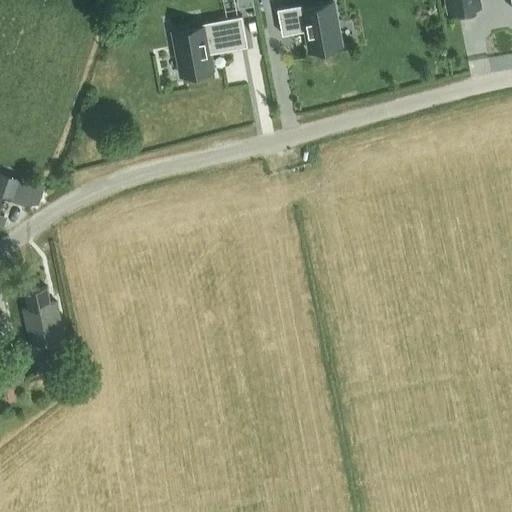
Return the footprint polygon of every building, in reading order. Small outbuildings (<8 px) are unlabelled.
[(303,3),(277,8),(281,34),(305,29),(309,51),(341,45),(332,0),(303,5),(303,3)] [(476,0),(447,0),(449,9),(477,4),(476,0)] [(202,24),(172,30),(181,75),(212,69),(209,50),(216,49),(216,51),(247,45),(241,15),(201,22),(202,24)] [(20,178),(0,170),(0,192),(14,197),(20,178)] [(32,342),(65,335),(58,301),(52,302),(48,286),(26,291),(30,307),(24,308),(32,342)] [(0,358),(0,377),(2,385),(25,380),(19,354),(0,358)] [(12,388),(5,390),(8,401),(15,399),(12,388)]
